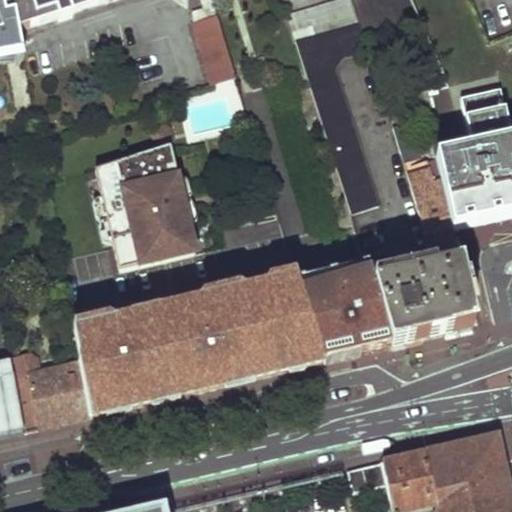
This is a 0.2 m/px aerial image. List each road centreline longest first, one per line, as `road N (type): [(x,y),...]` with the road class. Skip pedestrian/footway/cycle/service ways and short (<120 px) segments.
road 1 (residential): [(404,393),(371,375),(101,437),(72,484)]
road 2 (primary): [(72,484),(291,436)]
road 3 (primary): [(291,436),(511,400)]
road 4 (primary): [(404,393),(291,436)]
